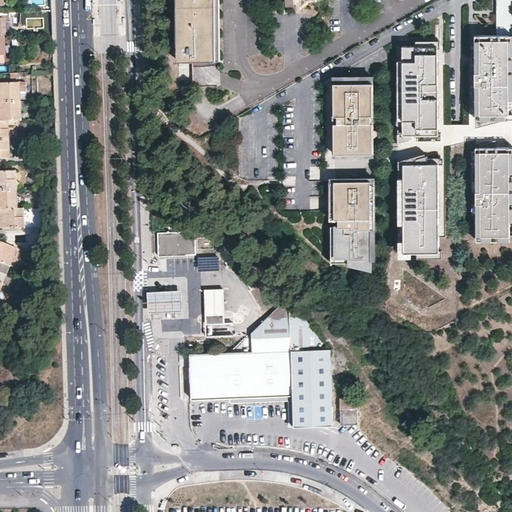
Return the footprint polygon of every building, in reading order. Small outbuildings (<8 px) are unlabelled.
[(174,0),(178,59),(222,61),(219,0),(174,0)] [(511,33),(511,0),(498,0),(498,34),(511,33)] [(511,113),(511,33),(498,34),(476,34),(476,113),(511,113)] [(441,136),(438,44),(404,46),(407,136),(402,136),(402,141),(415,141),(415,137),(441,136)] [(18,79),(17,72),(8,72),(9,80),(18,79)] [(373,154),(373,123),(371,123),(371,116),(373,115),(373,77),(334,77),(334,115),(338,115),(338,123),(334,123),(335,154),(373,154)] [(0,101),(19,101),(18,82),(0,82),(0,101)] [(0,119),(7,119),(20,119),(19,108),(19,101),(0,101),(0,119)] [(0,157),(9,157),(8,138),(0,138),(0,157)] [(511,234),(511,146),(477,147),(478,235),(511,234)] [(441,255),(438,163),(404,165),(408,255),(402,255),(402,260),(415,260),(415,256),(441,255)] [(0,189),(15,189),(14,170),(0,170),(0,189)] [(375,258),(374,178),(331,179),(332,262),(350,262),(350,263),(371,269),(371,258),(375,258)] [(0,208),(16,208),(15,189),(0,189),(0,208)] [(0,226),(25,227),(24,208),(16,208),(0,208),(0,226)] [(195,231),(157,233),(158,256),(196,255),(195,231)] [(0,260),(9,265),(17,247),(0,240),(0,260)] [(198,257),(198,269),(218,268),(217,257),(198,257)] [(8,284),(12,276),(5,274),(2,282),(8,284)] [(224,314),(223,289),(205,289),(206,315),(224,314)] [(182,290),(149,290),(150,309),(182,309),(182,290)] [(231,351),(188,352),(190,398),(290,393),(292,424),(330,422),(328,350),(284,298),(231,351)] [(224,314),(206,315),(206,325),(224,324),(224,314)] [(224,324),(206,325),(207,337),(225,336),(224,324)] [(357,395),(339,396),(340,423),(357,423),(357,395)]
